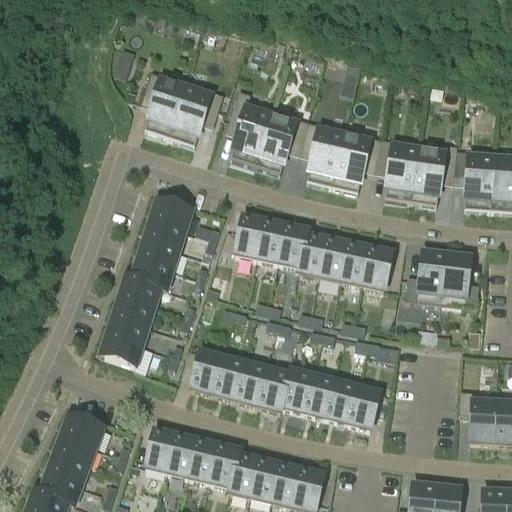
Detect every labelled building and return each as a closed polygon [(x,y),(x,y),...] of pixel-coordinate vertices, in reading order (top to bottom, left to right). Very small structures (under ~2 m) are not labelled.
[(117,71),(113,83),(125,87),(129,75),(117,71)] [(188,80),(163,72),(161,76),(149,72),(142,96),(153,100),(143,132),(168,140),(188,80)] [(212,93),(213,88),(188,80),(168,140),(194,149),(204,116),(216,120),(224,97),(212,93)] [(227,130),(239,134),(229,166),(254,174),(272,115),(271,114),(270,119),(246,111),(249,102),(237,99),(227,130)] [(301,153),(307,131),(296,127),(297,123),(272,115),(254,174),(279,182),(289,150),(301,153)] [(345,135),(319,129),(318,133),(307,131),(301,153),(313,156),(305,189),(331,195),(345,135)] [(331,195),(356,201),(364,168),(376,171),(380,148),(344,140),(346,135),(345,135),(331,195)] [(392,155),(393,150),(380,148),(376,171),(388,173),(383,206),(409,210),(418,154),(417,154),(416,158),(392,155)] [(456,157),(456,155),(444,153),(443,158),(418,154),(409,210),(435,214),(440,181),(453,183),(455,157),(456,157)] [(456,157),(455,157),(453,183),(452,192),(463,193),(462,212),(491,214),(495,161),(492,161),(491,164),(467,163),(467,158),(456,157)] [(511,162),(495,161),(491,214),(511,216),(511,162)] [(156,208),(149,229),(183,240),(190,219),(156,208)] [(256,265),(263,233),(241,227),(233,260),(256,265)] [(143,248),(177,259),(183,240),(149,229),(143,248)] [(256,265),(277,270),(284,238),(263,233),(256,265)] [(207,247),(215,250),(218,238),(211,236),(207,247)] [(304,242),(284,238),(277,270),(297,275),(304,242)] [(318,284),(326,247),(304,242),(297,275),(296,279),(318,284)] [(211,261),(215,250),(207,247),(204,259),(211,261)] [(326,247),(318,284),(339,289),(347,252),(326,247)] [(171,278),(177,259),(143,248),(137,267),(171,278)] [(360,294),(368,257),(347,252),(339,289),(360,294)] [(368,257),(360,294),(381,299),(390,262),(368,257)] [(406,309),(439,313),(444,263),(420,260),(417,294),(408,293),(406,309)] [(468,266),(444,263),(439,313),(475,317),(477,293),(465,292),(468,266)] [(171,278),(137,267),(131,286),(125,284),(125,285),(165,298),(171,278)] [(195,286),(203,289),(206,277),(199,275),(195,286)] [(165,298),(125,285),(119,304),(153,315),(159,297),(164,299),(165,298)] [(203,289),(195,286),(191,298),(199,300),(203,289)] [(217,299),(206,295),(204,303),(215,306),(217,299)] [(119,304),(112,324),(147,335),(153,315),(119,304)] [(255,318),(266,321),(269,313),(257,310),(255,318)] [(280,316),(269,313),(266,321),(278,324),(280,316)] [(186,314),(182,325),(190,328),(194,316),(186,314)] [(220,324),(231,327),(233,320),(222,316),(220,324)] [(233,320),(231,327),(243,331),(245,323),(233,320)] [(297,329),(309,331),(310,324),(299,321),(297,329)] [(112,324),(106,343),(140,354),(147,335),(112,324)] [(310,324),(309,331),(320,334),(322,326),(310,324)] [(190,328),(182,325),(179,336),(186,339),(190,328)] [(264,336),(275,339),(277,331),(266,328),(264,336)] [(351,340),(353,332),(341,330),(339,338),(351,340)] [(289,334),(277,331),(275,339),(287,342),(289,334)] [(353,332),(351,340),(363,342),(365,335),(353,332)] [(308,347),(320,350),(322,342),(310,339),(308,347)] [(322,342),(320,350),(332,352),(334,344),(322,342)] [(134,375),(140,354),(106,343),(100,364),(134,375)] [(365,358),(367,351),(355,348),(353,356),(365,358)] [(378,353),(367,351),(365,358),(377,360),(378,353)] [(174,353),(170,364),(178,366),(181,355),(174,353)] [(199,359),(189,396),(211,402),(220,365),(199,359)] [(174,378),(178,366),(170,364),(166,375),(174,378)] [(220,365),(211,402),(233,408),(242,371),(220,365)] [(242,371),(233,408),(255,413),(265,377),(242,371)] [(265,377),(255,413),(280,420),(281,415),(280,415),(289,383),(288,383),(265,377)] [(289,383),(280,415),(281,415),(300,420),(310,383),(289,378),(288,383),(289,383)] [(310,383),(300,420),(322,426),(332,389),(310,383)] [(332,389),(322,426),(345,432),(354,395),(332,389)] [(354,395),(345,432),(369,438),(379,401),(354,395)] [(468,450),(492,451),(495,401),(459,399),(458,423),(470,424),(468,450)] [(492,451),(511,452),(511,402),(495,401),(492,451)] [(68,423),(60,444),(94,456),(101,436),(68,423)] [(153,438),(144,475),(165,480),(174,443),(153,438)] [(174,443),(165,480),(186,485),(195,448),(174,443)] [(60,444),(53,462),(87,475),(94,456),(60,444)] [(195,448),(186,485),(207,490),(216,453),(195,448)] [(216,453),(207,490),(229,495),(237,464),(238,458),(216,453)] [(125,467),(128,456),(121,454),(117,465),(125,467)] [(53,463),(46,482),(80,494),(87,475),(53,463)] [(229,495),(227,501),(248,505),(257,468),(237,464),(229,495)] [(125,467),(117,465),(113,476),(121,479),(125,467)] [(257,468),(248,505),(269,510),(278,473),(257,468)] [(278,473),(269,510),(276,511),(290,511),(299,478),(278,473)] [(299,478),(290,511),(315,511),(322,484),(299,478)] [(34,498),(33,499),(69,511),(73,511),(80,494),(46,482),(39,500),(34,498)] [(104,504),(112,506),(116,495),(108,492),(104,504)] [(433,511),(435,495),(411,493),(409,511),(433,511)] [(435,495),(433,511),(457,511),(459,498),(435,495)] [(69,511),(33,499),(28,511),(69,511)] [(504,511),(505,500),(481,499),(480,511),(504,511)]
